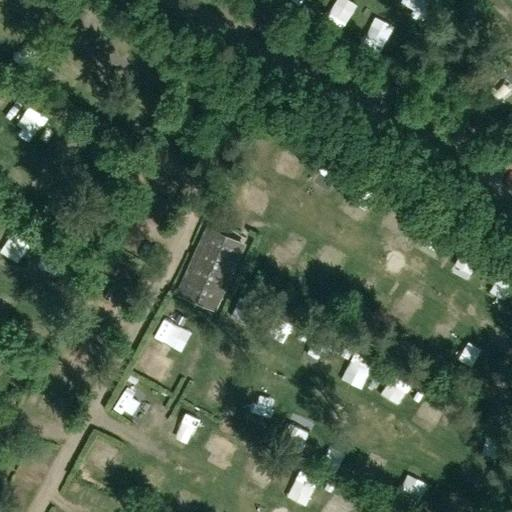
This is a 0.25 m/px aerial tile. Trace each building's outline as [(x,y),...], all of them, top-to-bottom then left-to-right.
[(358,37),(377,48),(388,30),(369,19),(358,37)] [(31,69),(38,56),(20,46),(13,60),(31,69)] [(499,80),(511,85),(511,63),(507,61),(499,80)] [(0,88),(0,107),(4,109),(11,94),(0,88)] [(494,92),(486,103),(501,114),(509,103),(494,92)] [(153,103),(142,121),(152,126),(162,109),(153,103)] [(280,149),(299,158),(305,146),(286,137),(280,149)] [(343,209),(366,221),(379,195),(357,183),(343,209)] [(236,201),(255,210),(261,197),(242,188),(236,201)] [(393,207),(382,224),(402,237),(413,219),(393,207)] [(3,228),(0,232),(0,249),(13,259),(24,242),(3,228)] [(207,228),(179,290),(216,307),(243,244),(207,228)] [(420,245),(442,259),(453,243),(431,229),(420,245)] [(32,260),(49,266),(55,250),(38,244),(32,260)] [(475,280),(483,258),(462,250),(454,273),(475,280)] [(270,267),(280,276),(292,263),(282,254),(270,267)] [(428,330),(437,314),(427,309),(419,324),(428,330)] [(443,348),(457,327),(443,318),(430,340),(443,348)] [(159,322),(153,344),(182,352),(188,330),(159,322)] [(356,355),(346,375),(368,386),(378,366),(356,355)] [(390,382),(383,398),(402,407),(409,390),(390,382)] [(143,416),(130,410),(135,397),(114,388),(104,412),(139,426),(143,416)] [(418,420),(437,428),(446,407),(427,399),(418,420)] [(209,435),(202,457),(228,465),(235,444),(209,435)] [(179,456),(190,443),(182,436),(171,449),(179,456)] [(99,443),(86,455),(98,469),(112,456),(99,443)] [(268,493),(282,467),(263,458),(249,484),(268,493)] [(302,503),(307,493),(319,499),(325,488),(300,475),(289,496),(302,503)] [(326,511),(356,511),(359,506),(335,495),(326,511)]
